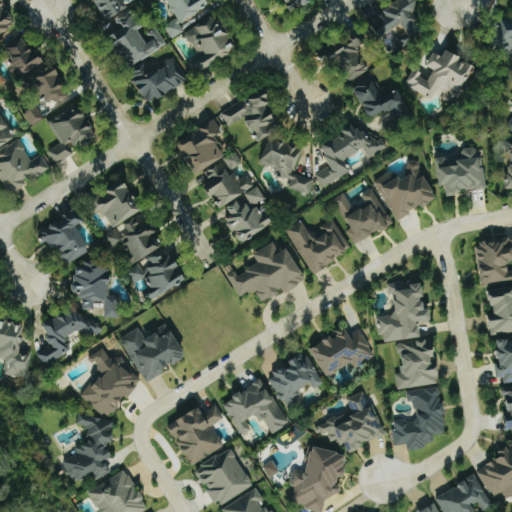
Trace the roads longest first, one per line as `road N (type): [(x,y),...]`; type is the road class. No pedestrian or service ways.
road 1 (residential): [(434,232),(149,413),(140,431),(144,450),(183,511),(465,223),(434,232)]
road 2 (residential): [(0,231),(349,0)]
road 3 (residential): [(434,232),(474,414),(469,440),(418,473),(381,479)]
road 4 (residential): [(52,14),(211,265)]
road 5 (residential): [(242,0),(309,101)]
